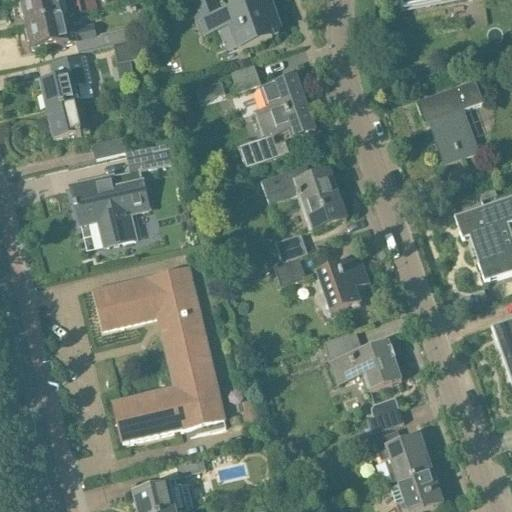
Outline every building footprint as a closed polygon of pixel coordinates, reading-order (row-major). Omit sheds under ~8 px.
[(59,0),(48,0),(22,6),(27,30),(64,21),(86,15),(84,4),(61,9),(59,0)] [(212,0),(192,7),(203,40),(230,30),(238,54),(273,42),(271,37),(280,33),(274,15),(278,13),(273,0),(271,0),(269,1),(225,16),(219,18),(212,0)] [(397,0),(398,1),(399,8),(439,0),(441,9),(485,0),(397,0)] [(64,21),(27,30),(32,54),(61,47),(62,50),(74,47),(75,47),(76,52),(97,47),(93,31),(92,31),(85,32),(67,36),(64,21)] [(103,53),(107,51),(114,50),(126,47),(124,34),(100,39),(103,53)] [(126,47),(114,50),(118,68),(135,64),(131,46),(126,47)] [(56,84),(40,88),(47,115),(79,107),(83,106),(79,90),(91,87),(85,62),(53,69),(56,84)] [(236,66),(239,75),(251,70),(248,62),(236,66)] [(231,77),(238,97),(261,89),(254,69),(251,70),(239,75),(231,77)] [(291,133),(294,142),(315,135),(295,76),(286,79),(287,84),(260,93),(267,111),(254,115),(263,142),(238,151),(246,174),(291,158),(285,144),(276,148),(273,139),(291,133)] [(478,158),(463,115),(484,107),(476,85),(416,106),(424,129),(431,126),(446,169),(478,158)] [(79,107),(47,115),(54,145),(90,137),(87,124),(83,106),(79,107)] [(122,142),(93,149),(96,164),(125,157),(122,142)] [(130,176),(69,191),(78,231),(98,226),(104,253),(135,246),(129,219),(149,215),(140,175),(156,171),(156,170),(172,166),(168,148),(152,152),(151,151),(125,157),(130,176)] [(312,235),(312,236),(347,224),(329,175),(310,181),(306,170),(261,185),(270,210),(296,200),(308,236),(312,235)] [(470,241),(485,286),(511,276),(511,238),(508,228),(511,227),(511,201),(456,221),(463,243),(470,241)] [(274,270),(274,271),(299,263),(299,262),(308,258),(301,239),(275,247),(282,267),(274,270)] [(306,283),(299,263),(274,271),(282,293),(306,283)] [(361,309),(356,293),(369,289),(360,263),(317,278),(332,319),(361,309)] [(189,434),(191,442),(226,434),(189,274),(95,296),(104,336),(159,323),(175,393),(114,408),(123,446),(184,432),(184,435),(189,434)] [(511,324),(493,331),(511,383),(511,324)] [(403,386),(389,347),(363,356),(356,335),(324,347),(339,391),(366,381),(372,397),(403,386)] [(373,422),(399,413),(396,404),(374,411),(371,417),(373,422)] [(373,422),(367,424),(372,438),(404,428),(399,413),(373,422)] [(398,435),(374,443),(382,467),(385,466),(392,486),(397,484),(399,490),(434,478),(421,441),(403,447),(398,435)] [(309,445),(300,448),(304,458),(313,454),(309,445)] [(203,462),(176,468),(179,481),(207,475),(203,462)] [(399,490),(391,493),(396,510),(397,511),(436,511),(445,509),(434,478),(399,490)] [(169,491),(134,499),(137,511),(194,511),(188,486),(169,491)]
